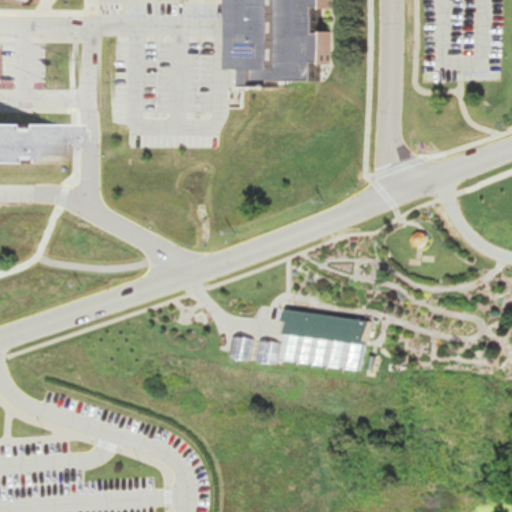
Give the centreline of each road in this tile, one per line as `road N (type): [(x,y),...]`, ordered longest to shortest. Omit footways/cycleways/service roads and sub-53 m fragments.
road 1 (residential): [(0,338),(511,149)]
road 2 (residential): [(407,188),(391,161),(384,103),(385,0)]
